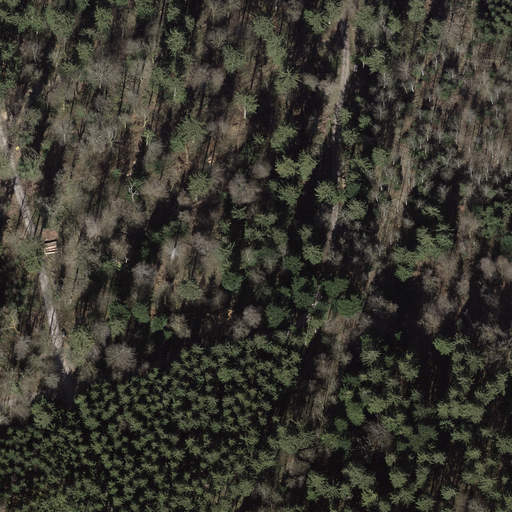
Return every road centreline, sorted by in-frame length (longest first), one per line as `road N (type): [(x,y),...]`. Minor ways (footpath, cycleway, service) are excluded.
road 1 (track): [(65,390),(273,335),(300,322),(322,291),(337,212),(333,144),(347,42),(330,0)]
road 2 (track): [(65,390),(28,215),(0,131)]
road 3 (track): [(109,511),(65,390)]
